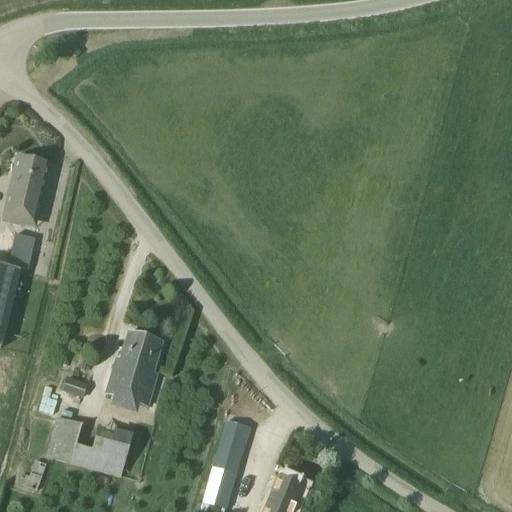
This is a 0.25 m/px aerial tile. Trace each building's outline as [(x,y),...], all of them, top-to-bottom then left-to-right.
[(38,220),(49,168),(16,161),(5,213),(38,220)] [(28,274),(35,241),(14,237),(8,270),(28,274)] [(0,268),(0,350),(1,351),(20,274),(0,268)] [(128,336),(121,361),(117,360),(106,398),(147,409),(157,376),(154,375),(162,346),(128,336)] [(83,400),(87,388),(67,380),(63,393),(83,400)] [(46,459),(120,480),(133,437),(82,422),(81,426),(57,419),(46,459)] [(202,505),(203,505),(201,511),(223,511),(226,511),(250,430),(225,423),(202,505)] [(38,493),(46,467),(35,463),(27,489),(38,493)] [(278,480),(264,511),(294,511),(304,490),(278,480)]
